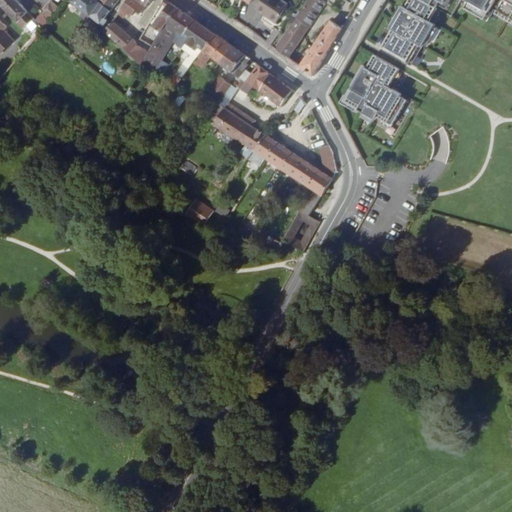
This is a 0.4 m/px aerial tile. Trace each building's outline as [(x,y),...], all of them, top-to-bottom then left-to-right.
[(27,39),(30,42),(42,29),(42,28),(36,21),(17,0),(0,0),(0,2),(30,36),(27,39)] [(106,31),(109,34),(112,30),(109,27),(113,22),(120,13),(131,0),(99,0),(98,1),(97,0),(72,0),(72,1),(107,28),(106,31)] [(131,0),(120,13),(135,25),(149,8),(151,9),(157,0),(131,0)] [(288,6),(280,0),(262,0),(255,10),(276,24),(288,6)] [(305,0),(275,48),(288,57),(324,1),(322,0),(305,0)] [(351,11),(358,0),(352,0),(347,9),(351,11)] [(392,30),(382,47),(413,65),(426,45),(428,47),(440,26),(434,23),(435,22),(443,8),(447,9),(452,0),(408,0),(405,5),(403,4),(390,29),(392,30)] [(511,0),(457,0),(456,3),(458,4),(487,22),(492,14),(507,22),(506,25),(511,28),(511,0)] [(43,14),(49,21),(60,7),(53,1),(50,4),(48,2),(43,7),(44,8),(41,12),(43,14)] [(153,47),(182,10),(174,5),(171,9),(157,28),(153,26),(143,40),(153,47)] [(141,64),(148,70),(152,73),(178,36),(181,38),(177,44),(191,58),(189,61),(187,60),(183,66),(188,70),(194,61),(215,34),(182,10),(153,47),(150,52),(141,64)] [(36,21),(42,28),(49,21),(43,14),(36,21)] [(0,53),(15,39),(4,27),(8,24),(0,16),(0,53)] [(313,75),(342,27),(329,19),(300,65),(313,75)] [(109,34),(141,64),(150,52),(146,49),(144,50),(113,22),(109,27),(112,30),(109,34)] [(266,41),(271,45),(280,32),(275,29),(266,41)] [(211,55),(221,63),(233,47),(228,43),(215,34),(194,61),(203,68),(211,55)] [(233,47),(221,63),(240,76),(241,75),(248,65),(249,64),(246,61),(248,58),(233,47)] [(371,53),(340,101),(395,135),(414,102),(398,92),(408,75),(371,53)] [(2,60),(0,63),(0,77),(0,78),(9,65),(2,60)] [(248,65),(241,75),(244,77),(248,80),(255,69),(248,65)] [(270,74),(258,65),(255,69),(248,80),(242,88),(247,92),(253,84),(260,89),(270,74)] [(188,70),(183,66),(177,74),(178,75),(182,78),(188,70)] [(282,104),(292,89),(270,74),(260,89),(282,104)] [(169,83),(175,87),(182,78),(178,75),(176,77),(174,76),(169,83)] [(204,98),(213,104),(215,104),(218,101),(226,92),(232,84),(221,76),(204,98)] [(248,80),(244,77),(238,86),(242,88),(248,80)] [(232,95),(234,92),(237,87),(232,84),(226,92),(232,95)] [(247,92),(242,88),(238,86),(237,87),(234,92),(243,97),(247,92)] [(231,98),(232,95),(226,92),(218,101),(224,105),(225,106),(228,102),(231,98)] [(244,104),(232,95),(231,98),(242,106),(244,104)] [(305,103),(301,97),(295,105),(300,109),(305,103)] [(253,148),(263,132),(251,124),(244,119),(241,117),(239,115),(236,113),(225,106),(224,105),(218,101),(215,104),(213,104),(205,115),(213,121),(253,148)] [(228,102),(225,106),(236,113),(238,110),(228,102)] [(176,115),(173,121),(183,125),(186,119),(176,115)] [(244,119),(251,124),(253,120),(246,115),(244,119)] [(331,151),(328,143),(319,147),(323,167),(320,171),(263,132),(253,148),(313,189),(320,194),(329,179),(335,169),(331,151)] [(192,174),(197,167),(188,161),(183,168),(192,174)] [(306,217),(320,194),(313,189),(305,202),(301,200),(295,210),(297,211),(306,217)] [(219,200),(215,206),(227,213),(231,207),(219,200)] [(201,215),(207,219),(215,206),(209,202),(201,215)] [(240,205),(234,215),(239,218),(245,208),(240,205)] [(317,223),(306,217),(297,211),(281,239),(301,251),(317,223)]
